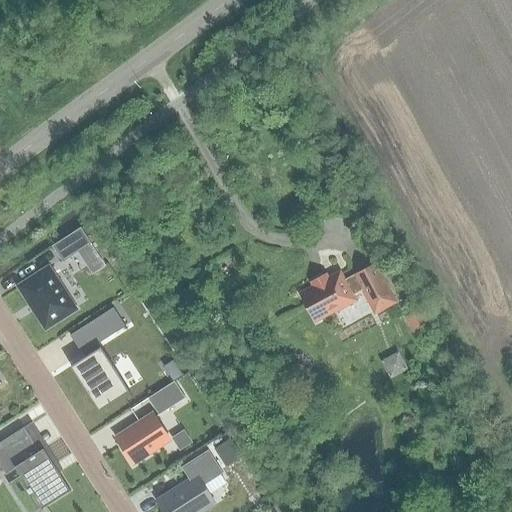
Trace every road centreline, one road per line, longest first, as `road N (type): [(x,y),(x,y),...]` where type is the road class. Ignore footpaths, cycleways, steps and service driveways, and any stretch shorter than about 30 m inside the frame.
road 1 (unclassified): [(229,0),(0,169)]
road 2 (residential): [(0,317),(124,511)]
